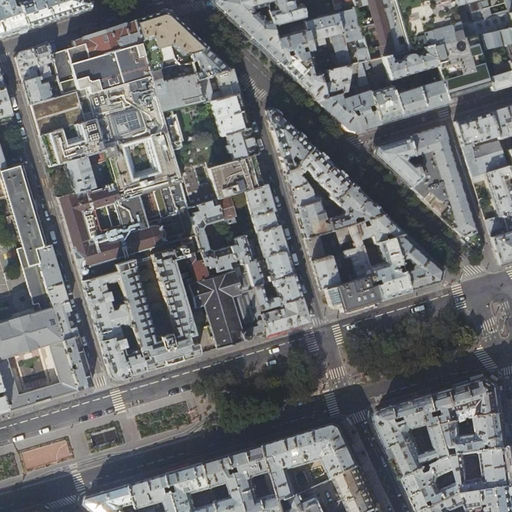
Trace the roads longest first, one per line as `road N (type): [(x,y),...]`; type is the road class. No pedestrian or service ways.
road 1 (residential): [(107,401),(1,48)]
road 2 (residential): [(191,8),(248,83),(324,336)]
road 3 (primary): [(45,489),(347,399)]
road 4 (primary): [(324,336),(107,401)]
road 5 (residential): [(337,147),(490,286)]
road 6 (residential): [(191,8),(337,147)]
road 7 (residential): [(337,147),(511,94)]
road 8 (primary): [(490,286),(324,336)]
road 9 (primary): [(347,399),(510,349)]
road 10 (residential): [(1,48),(149,0)]
road 11 (residential): [(347,399),(399,511)]
